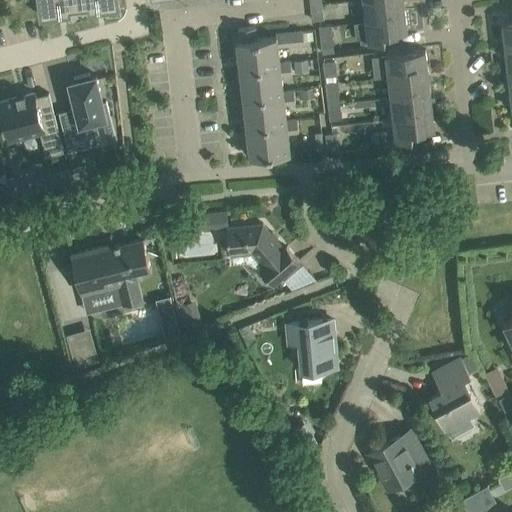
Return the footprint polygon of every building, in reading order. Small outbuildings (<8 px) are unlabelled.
[(59,0),(39,0),(41,15),(61,13),(59,0)] [(79,0),(59,0),(61,13),(80,10),(79,0)] [(98,0),(79,0),(80,10),(99,8),(98,0)] [(364,0),(367,21),(384,18),(383,11),(405,8),(404,0),(364,0)] [(322,3),(312,5),(314,20),(324,18),(322,3)] [(384,18),(367,21),(369,42),(392,40),(392,32),(408,30),(405,8),(383,11),(384,18)] [(511,20),(503,22),(506,44),(511,43),(511,20)] [(319,25),(321,47),(333,45),(330,23),(319,25)] [(256,26),(238,28),(240,40),(238,40),(241,66),(281,61),(280,45),(305,42),(304,40),(303,32),(303,30),(276,33),(276,36),(257,38),(256,26)] [(313,31),(303,32),(304,40),(314,39),(313,31)] [(426,49),(387,53),(389,75),(407,73),(406,66),(428,63),(426,49)] [(323,59),(324,75),(336,74),(334,58),(323,59)] [(309,59),(294,60),(295,71),(309,70),(309,59)] [(291,60),(281,61),(241,66),(244,95),(284,91),(283,74),(293,72),(291,60)] [(407,73),(389,75),(392,97),(409,94),(408,87),(430,85),(428,63),(406,66),(407,73)] [(90,121),(111,116),(107,100),(104,101),(97,74),(91,75),(90,72),(75,76),(75,79),(70,81),(76,106),(59,111),(70,150),(95,144),(90,121)] [(325,81),(329,104),(339,103),(335,80),(325,81)] [(409,94),(392,97),(394,118),(412,116),(411,109),(433,106),(430,85),(408,87),(409,94)] [(313,86),(296,89),(298,99),(314,96),(313,86)] [(284,91),(244,95),(247,124),(287,119),(286,102),(296,101),(294,89),(284,91)] [(17,96),(0,100),(10,138),(40,130),(47,155),(64,150),(49,92),(36,95),(35,92),(26,94),(25,92),(17,94),(17,96)] [(339,103),(329,104),(330,122),(340,121),(339,103)] [(395,129),(383,130),(384,142),(420,137),(419,130),(435,128),(433,106),(411,109),(412,116),(394,118),(395,129)] [(298,118),(287,119),(247,124),(251,157),(291,152),(288,131),(299,130),(298,118)] [(316,132),(318,149),(325,148),(323,131),(316,132)] [(327,133),(329,148),(339,147),(337,132),(327,133)] [(85,163),(72,167),(76,180),(89,176),(85,163)] [(36,171),(8,178),(13,196),(40,189),(36,171)] [(263,222),(228,226),(231,259),(247,259),(257,270),(260,267),(274,283),(300,260),(287,245),(285,247),(263,222)] [(71,252),(76,271),(81,292),(119,282),(124,302),(144,298),(138,275),(152,271),(143,237),(110,245),(109,242),(71,252)] [(176,302),(183,325),(205,319),(198,297),(176,302)] [(161,316),(166,337),(181,334),(175,313),(161,316)] [(333,318),(287,322),(289,341),(300,340),(302,368),(294,369),(295,384),(321,382),(319,367),(337,365),(337,363),(335,363),(332,335),(335,335),(333,318)] [(90,327),(67,334),(77,366),(100,359),(90,327)] [(471,352),(462,357),(470,372),(479,367),(471,352)] [(480,406),(465,378),(472,375),(470,372),(462,357),(461,355),(432,371),(443,390),(430,397),(445,425),(480,406)] [(505,379),(493,385),(499,397),(511,391),(505,379)] [(499,397),(505,409),(511,405),(511,390),(511,391),(499,397)] [(381,472),(389,487),(419,471),(425,481),(437,475),(411,428),(370,450),(375,459),(377,458),(384,471),(381,472)] [(313,433),(298,441),(302,450),(317,442),(313,433)] [(511,476),(509,472),(498,478),(505,489),(511,484),(511,476)] [(433,511),(462,511),(456,500),(433,511)]
